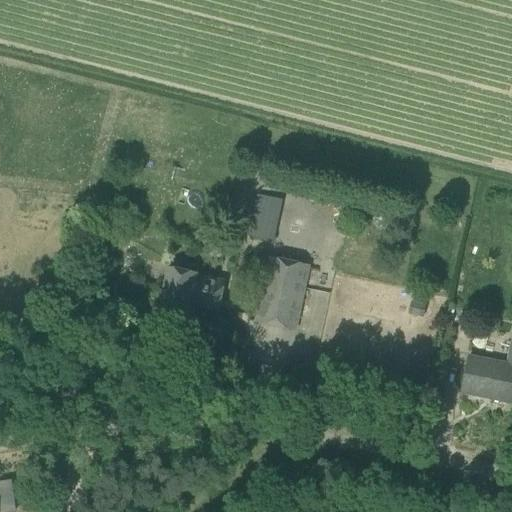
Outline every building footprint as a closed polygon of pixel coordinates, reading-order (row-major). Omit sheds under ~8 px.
[(274,242),(278,222),(253,216),(249,237),(274,242)] [(102,225),(93,234),(108,249),(117,240),(102,225)] [(256,322),(295,330),(308,267),(269,259),(256,322)] [(198,305),(217,309),(223,282),(169,269),(160,308),(187,314),(190,301),(198,303),(198,305)] [(469,356),(461,393),(463,393),(463,392),(491,398),(490,399),(511,403),(511,334),(506,363),(469,356)]
